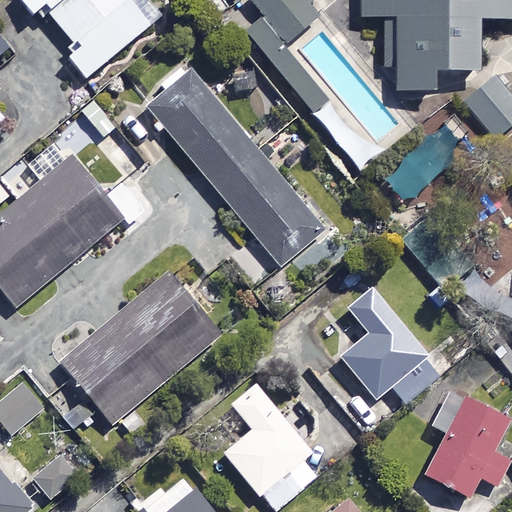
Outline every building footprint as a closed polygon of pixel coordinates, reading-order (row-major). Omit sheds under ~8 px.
[(150,24),(130,0),(15,0),(28,15),(38,6),(73,48),(63,57),(82,80),(150,24)] [(310,116),(327,101),(283,48),(314,22),(302,7),(310,0),(245,0),(260,18),(242,33),(310,116)] [(511,0),(359,0),(359,17),(383,17),(382,67),(393,67),(393,91),(431,91),(432,70),(477,70),(478,18),(511,18),(511,0)] [(321,236),(186,73),(142,110),(277,272),(321,236)] [(511,121),(511,95),(495,75),(460,105),(489,140),(511,121)] [(376,182),(394,204),(460,148),(441,126),(376,182)] [(132,156),(109,129),(95,141),(118,169),(132,156)] [(0,211),(0,296),(9,309),(120,220),(127,230),(144,216),(117,183),(100,197),(68,157),(0,211)] [(217,336),(163,273),(57,364),(110,427),(217,336)] [(424,359),(367,290),(344,309),(364,334),(336,357),(371,400),(386,387),(401,405),(451,364),(438,348),(424,359)] [(40,411),(18,385),(0,399),(0,425),(9,437),(40,411)] [(306,455),(249,386),(224,406),(245,432),(217,455),(264,511),(273,511),(313,479),(298,461),(306,455)] [(424,431),(438,438),(419,476),(464,499),(474,478),(493,487),(505,463),(488,454),(505,420),(445,390),(424,431)] [(73,479),(56,459),(30,481),(47,501),(73,479)] [(0,511),(23,511),(28,508),(0,476),(0,511)] [(164,501),(147,480),(121,501),(129,511),(127,511),(203,511),(182,486),(164,501)] [(349,511),(340,501),(325,511),(349,511)]
